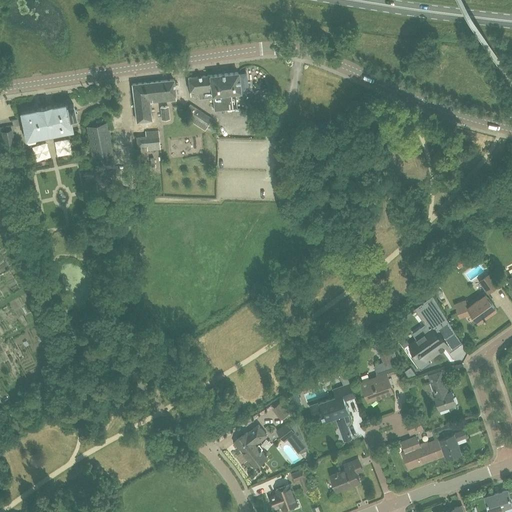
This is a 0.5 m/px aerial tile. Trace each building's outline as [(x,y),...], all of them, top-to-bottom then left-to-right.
[(238,74),(238,72),(188,78),(190,96),(211,93),(212,95),(214,111),(232,109),(230,93),(240,92),(240,91),(241,91),(248,90),(246,72),(239,73),(239,74),(238,74)] [(176,99),(173,79),(132,84),(136,121),(151,120),(149,102),(176,99)] [(67,102),(20,111),(20,112),(26,139),(27,141),(35,140),(35,137),(73,130),(70,119),(76,118),(73,104),(68,105),(67,102)] [(161,119),(170,118),(168,106),(160,107),(161,119)] [(209,124),(213,118),(197,108),(193,113),(209,124)] [(86,126),(93,158),(113,153),(106,122),(86,126)] [(1,131),(4,144),(15,142),(12,129),(1,131)] [(160,149),(158,130),(145,131),(146,135),(136,136),(137,147),(147,146),(147,151),(160,149)] [(464,269),(472,265),(470,261),(462,265),(464,269)] [(460,317),(472,312),(475,316),(479,322),(497,309),(486,294),(500,284),(491,272),(479,281),(486,290),(478,296),(480,298),(468,307),(458,311),(460,317)] [(455,333),(432,295),(414,308),(430,330),(415,341),(411,344),(418,354),(422,351),(428,359),(447,345),(444,341),(455,333)] [(378,375),(361,381),(368,400),(394,391),(391,384),(385,365),(393,362),(392,358),(389,350),(388,349),(380,352),(383,362),(375,364),(374,366),(378,375)] [(405,371),(407,376),(416,374),(411,366),(405,371)] [(435,397),(439,410),(456,405),(452,391),(448,393),(443,378),(444,378),(441,371),(429,375),(436,397),(435,397)] [(346,372),(340,374),(344,385),(351,383),(346,372)] [(318,403),(310,405),(315,417),(322,414),(324,413),(326,420),(335,417),(339,428),(347,425),(349,424),(350,423),(351,421),(351,420),(351,418),(349,412),(345,399),(355,395),(351,385),(351,383),(344,385),(333,389),(336,394),(317,401),(318,403)] [(419,417),(411,420),(415,432),(424,429),(419,417)] [(297,433),(295,430),(299,427),(292,419),(288,422),(288,421),(276,430),(285,442),(297,433)] [(436,427),(440,438),(446,454),(447,458),(462,452),(457,440),(467,437),(464,429),(454,433),(443,437),(441,432),(450,429),(448,423),(436,427)] [(247,432),(235,441),(255,467),(266,457),(261,451),(262,451),(257,444),(257,445),(256,444),(262,439),(267,435),(258,425),(256,426),(248,433),(247,432)] [(416,436),(401,441),(405,452),(403,452),(409,468),(446,454),(440,438),(420,445),(416,436)] [(337,490),(360,481),(357,473),(363,471),(358,459),(345,464),(346,469),(339,472),(338,471),(336,472),(336,473),(331,475),(337,490)] [(305,492),(311,490),(305,476),(306,476),(303,469),(295,472),(294,472),(292,472),(293,473),(292,474),(294,481),(300,479),(305,492)] [(278,494),(270,497),(274,508),(282,505),(284,510),(297,505),(289,484),(276,489),(278,494)] [(501,511),(511,511),(511,501),(508,489),(485,497),(490,511),(500,508),(501,511)]
